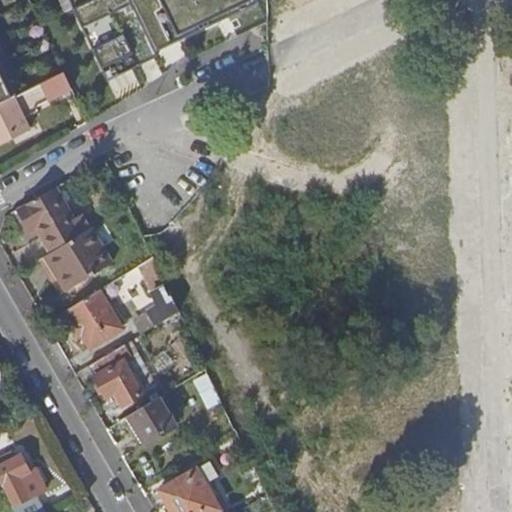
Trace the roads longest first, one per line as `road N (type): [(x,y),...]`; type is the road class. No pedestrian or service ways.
road 1 (unknown): [(477,0),(497,511)]
road 2 (residential): [(0,199),(144,122),(260,82)]
road 3 (residential): [(0,303),(116,511)]
road 4 (unknown): [(260,82),(427,0)]
